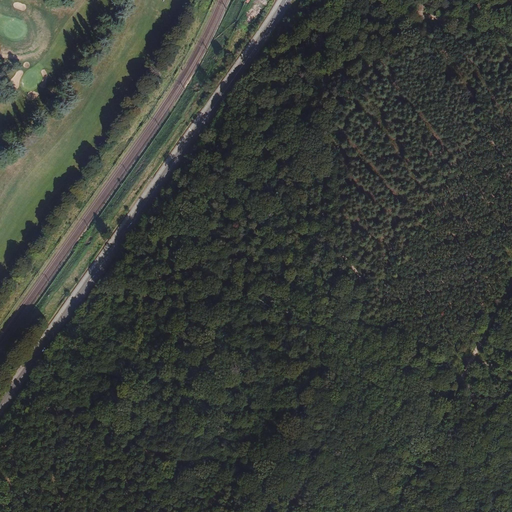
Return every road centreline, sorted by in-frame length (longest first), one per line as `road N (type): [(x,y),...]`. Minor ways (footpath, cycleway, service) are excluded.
road 1 (secondary): [(286,0),(0,408)]
road 2 (track): [(393,511),(511,283)]
road 3 (track): [(344,319),(511,370)]
road 4 (track): [(511,33),(358,0)]
